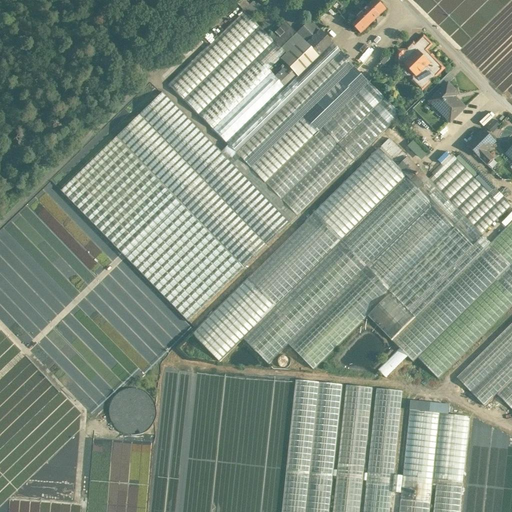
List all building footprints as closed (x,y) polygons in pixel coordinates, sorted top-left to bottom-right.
[(376,0),(373,0),(356,18),(358,20),(352,25),(361,34),(372,22),(386,9),(376,0)] [(244,12),(169,85),(228,145),(221,152),(162,92),(60,191),(187,322),(401,115),(332,44),(318,57),(306,43),(296,33),(280,48),(244,12)] [(309,20),(296,33),(306,43),(319,30),(309,20)] [(319,30),(306,43),(318,57),(332,44),(319,30)] [(423,35),(413,46),(424,57),(429,52),(427,50),(433,45),(423,35)] [(424,57),(413,46),(409,50),(398,50),(398,66),(406,66),(412,72),(412,81),(422,91),(445,69),(434,58),(432,60),(427,55),(429,53),(429,52),(424,57)] [(449,73),(438,83),(443,88),(448,84),(454,78),(449,73)] [(448,84),(443,88),(430,102),(450,122),(465,108),(454,97),(457,93),(448,84)] [(498,107),(492,113),(497,118),(503,112),(498,107)] [(409,124),(428,140),(436,131),(417,115),(409,124)] [(484,129),(467,146),(479,158),(486,151),(496,141),(484,129)] [(422,160),(429,153),(416,140),(409,146),(422,160)] [(379,148),(313,214),(341,241),(408,177),(398,167),(379,148)] [(497,161),(486,151),(479,158),(490,168),(497,161)] [(495,188),(461,153),(456,158),(457,159),(490,193),(495,188)] [(452,154),(432,174),(433,175),(429,179),(433,183),(457,159),(456,158),(454,156),(452,154)] [(429,179),(408,157),(398,167),(408,177),(419,189),(429,179)] [(490,193),(457,159),(433,183),(481,234),(511,205),(495,188),(490,193)] [(419,189),(408,177),(341,241),(374,274),(391,292),(391,293),(409,311),(475,248),(472,244),(457,229),(454,227),(442,213),(441,213),(419,189)] [(433,183),(429,179),(419,189),(441,213),(442,213),(454,227),(457,229),(472,244),(482,235),(481,234),(433,183)] [(313,214),(192,334),(219,362),(243,339),(242,339),(341,241),(313,214)] [(511,222),(490,244),(482,235),(472,244),(475,248),(409,311),(391,293),(368,316),(399,348),(408,357),(413,362),(417,358),(438,379),(511,306),(511,222)] [(341,241),(242,339),(243,339),(268,365),(288,345),(313,370),(368,316),(391,293),(391,292),(374,274),(341,241)] [(511,323),(456,378),(484,406),(496,394),(511,378),(511,323)] [(399,348),(377,370),(386,378),(408,357),(399,348)] [(511,378),(496,394),(511,409),(511,378)] [(342,385),(296,380),(282,511),(329,511),(333,476),(333,470),(342,385)] [(346,385),(337,470),(333,470),(333,476),(336,477),(332,511),(359,511),(363,480),(363,473),(372,388),(346,385)] [(376,389),(367,474),(363,473),(363,480),(366,481),(363,511),(389,511),(392,492),(393,476),(402,391),(376,389)] [(117,432),(135,432),(149,432),(149,393),(119,393),(119,411),(117,411),(117,432)] [(459,511),(469,417),(409,411),(402,476),(393,476),(392,492),(401,493),(398,511),(459,511)] [(92,448),(89,470),(108,472),(111,450),(92,448)] [(58,511),(58,502),(18,502),(18,507),(15,507),(15,511),(58,511)]
